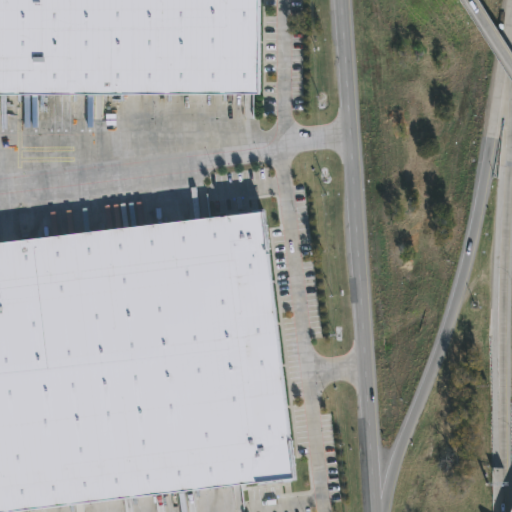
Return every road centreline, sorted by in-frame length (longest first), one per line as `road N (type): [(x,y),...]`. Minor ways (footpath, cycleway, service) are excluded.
road 1 (secondary): [(340,0),(373,511)]
road 2 (motorway): [(511,16),(468,255),(396,456)]
road 3 (motorway): [(511,71),(501,511)]
